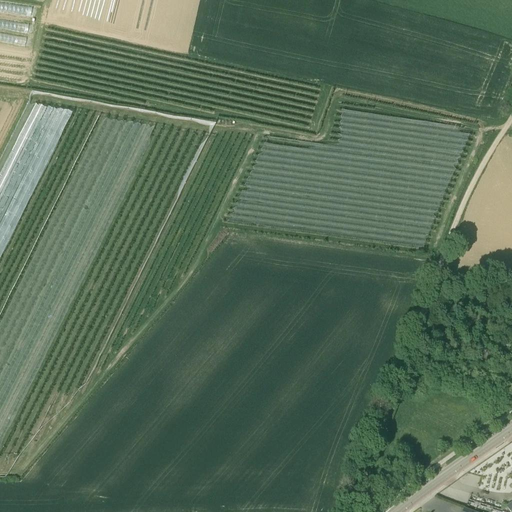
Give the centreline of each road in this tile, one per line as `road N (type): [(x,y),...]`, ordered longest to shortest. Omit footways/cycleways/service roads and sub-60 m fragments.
road 1 (track): [(353,511),(462,202),(511,117)]
road 2 (tertiary): [(394,511),(511,425)]
